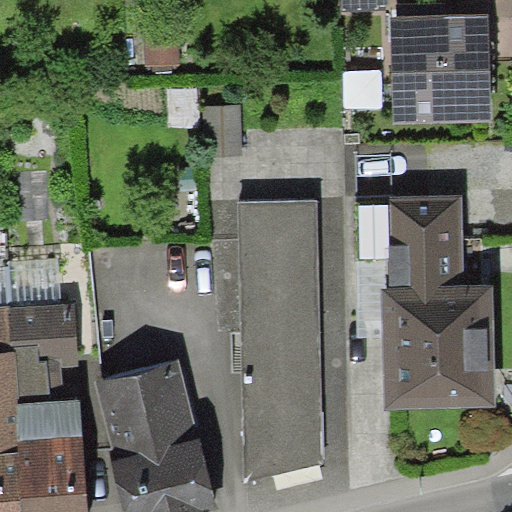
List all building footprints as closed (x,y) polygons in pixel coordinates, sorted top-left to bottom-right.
[(388,0),(342,0),(343,11),(389,9),(388,0)] [(488,16),(390,19),(393,123),(491,120),(488,16)] [(370,197),(372,401),(470,400),(469,277),(445,277),(444,197),(370,197)] [(310,203),(229,205),(237,475),(318,472),(310,203)] [(79,511),(72,303),(0,306),(0,511),(79,511)] [(84,381),(120,511),(145,511),(204,496),(165,358),(84,381)]
